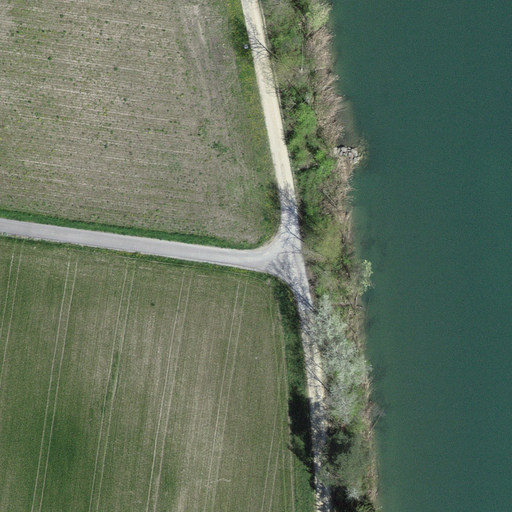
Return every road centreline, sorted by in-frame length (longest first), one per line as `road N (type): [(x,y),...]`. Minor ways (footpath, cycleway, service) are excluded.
road 1 (track): [(326,511),(307,314),(249,0)]
road 2 (track): [(0,225),(299,263)]
